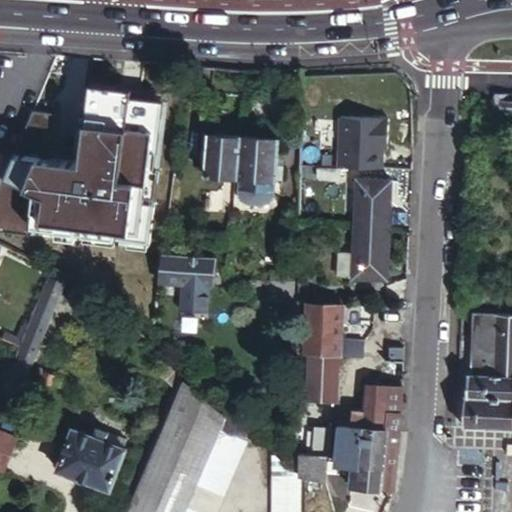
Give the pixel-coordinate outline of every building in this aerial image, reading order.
[(0,151),(14,157),(31,119),(0,106),(0,137),(3,139),(0,145),(0,151)] [(389,118),(341,117),(340,167),(384,168),(384,148),(389,148),(389,118)] [(136,140),(67,128),(60,164),(130,176),(136,140)] [(281,136),(210,133),(207,175),(240,177),(239,190),(242,197),(249,200),(261,201),(268,198),(271,192),(272,179),(278,179),(278,178),(283,178),(285,163),(279,163),(281,136)] [(0,188),(6,176),(14,157),(0,151),(0,188)] [(0,188),(0,242),(26,184),(6,176),(0,188)] [(360,178),(358,224),(358,228),(398,229),(399,179),(360,178)] [(6,245),(28,257),(42,228),(20,217),(6,245)] [(320,228),(306,226),(303,251),(319,252),(320,228)] [(396,279),(398,229),(358,228),(357,278),(396,279)] [(169,257),(166,284),(217,287),(218,259),(169,257)] [(19,402),(68,277),(65,276),(52,269),(3,396),(19,402)] [(321,301),(345,301),(345,287),(322,287),(321,301)] [(302,292),(302,301),(308,301),(314,301),(314,292),(302,292)] [(314,301),(308,301),(307,349),(312,349),(310,396),(342,398),(345,301),(321,301),(314,301)] [(461,423),(462,424),(480,425),(511,425),(511,308),(471,307),(468,368),(466,369),(465,392),(462,392),(461,423)] [(171,389),(180,379),(169,368),(162,377),(171,389)] [(61,378),(42,370),(39,376),(45,378),(43,383),(51,386),(53,382),(59,384),(61,378)] [(350,464),(349,484),(384,486),(388,427),(391,409),(403,410),(405,381),(360,380),(359,408),(346,408),(346,423),(334,422),(332,463),(350,464)] [(186,511),(219,434),(226,418),(186,383),(131,511),(186,511)] [(245,444),(250,433),(228,413),(226,418),(219,434),(245,444)] [(298,476),(324,479),(326,453),(327,426),(311,425),(310,453),(298,452),(298,476)] [(384,486),(395,487),(400,428),(388,427),(384,486)] [(103,438),(83,430),(66,470),(119,492),(135,452),(115,443),(117,437),(106,432),(103,438)] [(25,443),(0,432),(0,470),(12,475),(25,443)] [(217,511),(245,444),(219,434),(186,511),(217,511)] [(293,471),(274,455),(273,511),(304,511),(304,481),(298,476),(293,471)]
